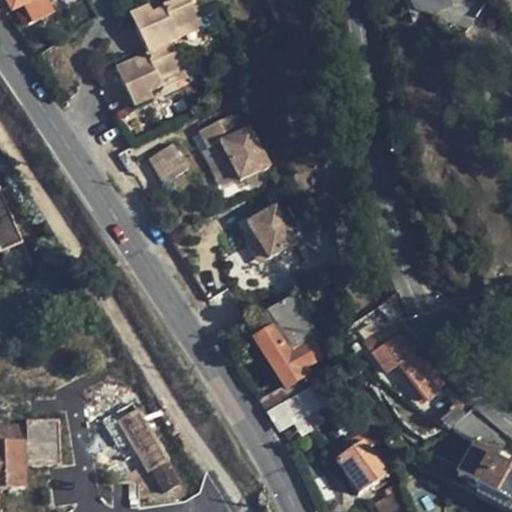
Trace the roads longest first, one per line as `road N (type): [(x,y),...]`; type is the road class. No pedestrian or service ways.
road 1 (tertiary): [(0,40),(150,265),(291,511)]
road 2 (unclassified): [(511,422),(460,376),(395,228),(356,0)]
road 3 (unknown): [(58,132),(95,66),(99,0)]
